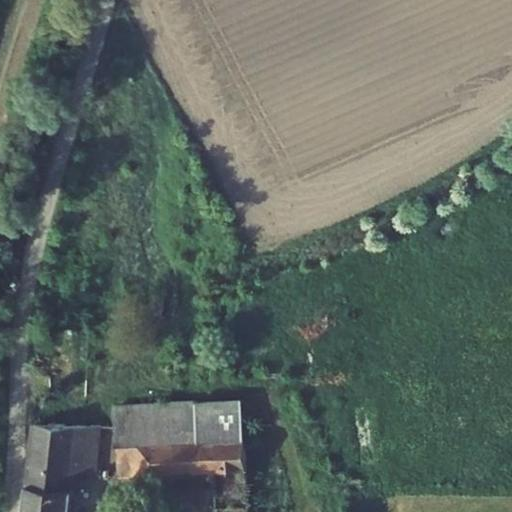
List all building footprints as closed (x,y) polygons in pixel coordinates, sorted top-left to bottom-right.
[(121,382),(122,423),(216,415),(218,436),(222,401),(270,402),(271,380),(268,380),(121,382)] [(275,511),(276,483),(269,483),(248,483),(249,433),(270,433),(270,402),(222,401),(218,436),(218,471),(218,474),(216,511),(275,511)] [(216,415),(122,423),(123,441),(218,436),(216,415)] [(45,421),(44,430),(105,425),(105,424),(45,421)] [(105,425),(44,430),(43,463),(41,511),(85,503),(86,468),(103,468),(105,425)] [(248,483),(269,483),(270,433),(249,433),(248,483)] [(124,472),(218,471),(218,436),(123,441),(124,472)] [(41,511),(40,511),(84,511),(85,503),(41,511)]
